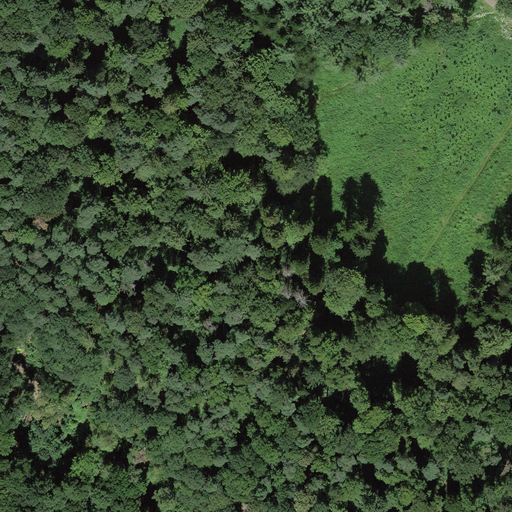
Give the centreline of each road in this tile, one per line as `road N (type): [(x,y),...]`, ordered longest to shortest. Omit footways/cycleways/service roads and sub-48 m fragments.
road 1 (track): [(106,349),(268,511)]
road 2 (unknown): [(0,230),(106,349)]
road 3 (unknown): [(37,0),(35,78),(0,145)]
